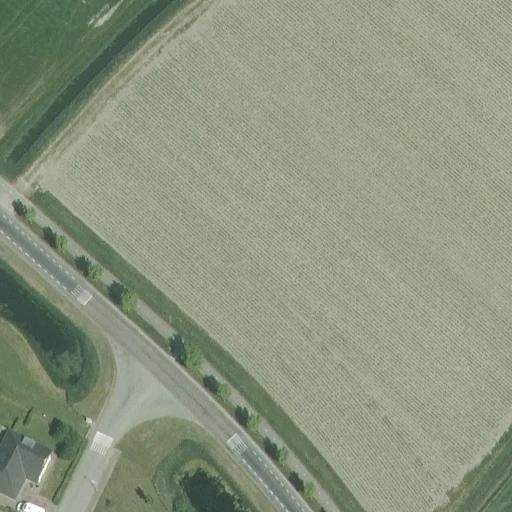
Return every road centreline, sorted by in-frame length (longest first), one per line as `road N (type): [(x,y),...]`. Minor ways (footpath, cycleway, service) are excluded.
road 1 (secondary): [(163,369),(0,222)]
road 2 (secondary): [(294,511),(163,369)]
road 3 (unclassified): [(163,369),(107,431),(69,511)]
